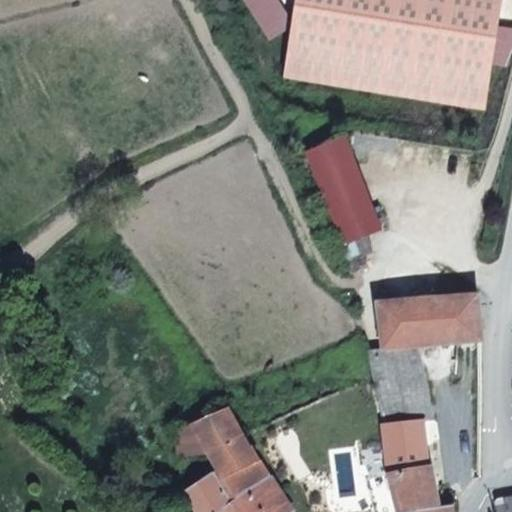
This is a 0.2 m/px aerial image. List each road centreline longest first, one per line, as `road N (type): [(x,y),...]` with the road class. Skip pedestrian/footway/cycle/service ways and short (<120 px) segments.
road 1 (unknown): [(463,154),(392,153),(372,170),(369,191),(406,253),(427,271),(506,290)]
road 2 (unclassified): [(511,241),(505,271),(511,476)]
